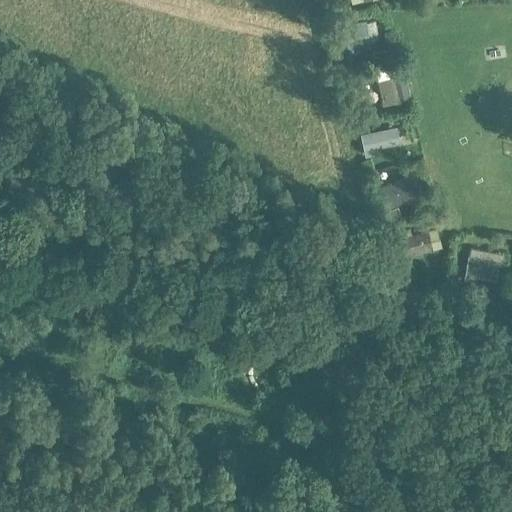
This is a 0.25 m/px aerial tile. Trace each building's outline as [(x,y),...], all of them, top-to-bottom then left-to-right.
[(366,21),(344,24),(349,56),(361,54),(360,47),(371,45),(366,21)] [(378,80),(377,80),(383,105),(411,97),(402,62),(388,65),(390,69),(392,76),(378,80)] [(376,147),(380,147),(380,146),(399,142),(396,127),(370,132),(361,134),(365,155),(377,152),(376,147)] [(384,186),(385,186),(387,193),(392,206),(392,207),(416,198),(409,177),(384,186)] [(428,231),(400,238),(405,257),(433,250),(428,231)] [(499,262),(470,257),(468,256),(465,275),(466,275),(465,280),(476,281),(477,277),(496,280),(500,262),(499,262)]
